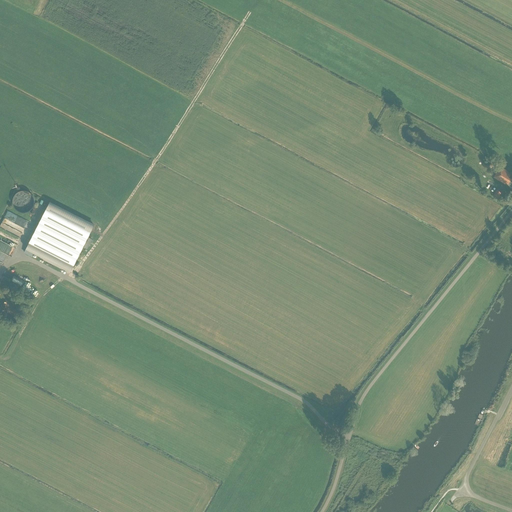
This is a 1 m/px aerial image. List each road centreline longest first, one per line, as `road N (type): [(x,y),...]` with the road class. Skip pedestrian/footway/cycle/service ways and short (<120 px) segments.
road 1 (unclassified): [(349,434),(305,401),(51,270),(28,260),(1,272)]
road 2 (unclassified): [(349,434),(370,388),(511,213)]
road 3 (unclassified): [(511,511),(464,488),(511,389)]
